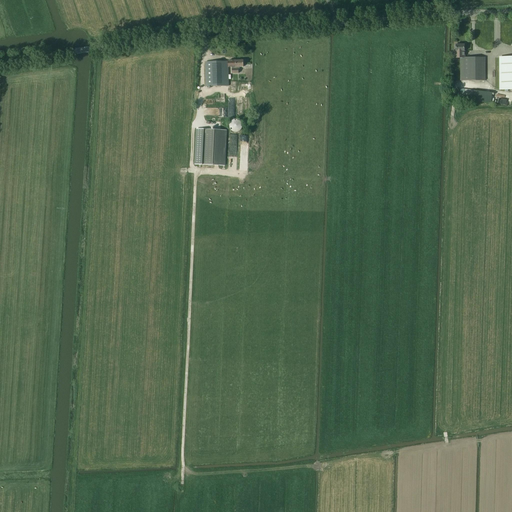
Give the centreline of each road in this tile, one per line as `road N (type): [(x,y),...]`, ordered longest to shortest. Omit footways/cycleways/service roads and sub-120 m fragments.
road 1 (unclassified): [(0,64),(203,33),(511,11)]
road 2 (track): [(70,511),(95,50)]
